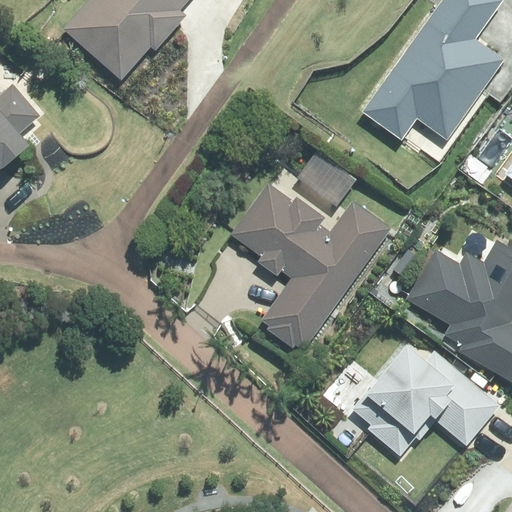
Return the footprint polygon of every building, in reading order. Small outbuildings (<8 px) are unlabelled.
[(94,0),(68,29),(88,46),(86,49),(100,60),(102,58),(120,76),(150,43),(153,46),(172,25),(164,18),(170,12),(172,14),(184,0),(94,0)] [(506,2),(503,0),(443,0),(366,115),(443,166),(511,65),(478,43),(506,2)] [(0,182),(34,153),(20,137),(41,119),(14,88),(0,99),(0,182)] [(318,149),(298,178),(339,207),(359,179),(318,149)] [(511,189),(511,166),(501,182),(511,189)] [(268,333),(264,339),(290,357),(293,353),(301,358),(387,236),(349,209),(328,239),(317,231),(324,221),(295,201),(293,204),(265,183),(227,237),(260,261),(255,269),(275,283),(279,276),(290,284),(260,327),(268,333)] [(462,268),(436,253),(409,300),(453,325),(447,337),(464,346),(459,354),(511,383),(511,253),(498,246),(487,264),(470,254),(462,268)] [(374,429),(400,451),(416,432),(419,434),(434,416),(464,441),(494,406),(434,358),(426,367),(406,351),(358,410),(377,426),(374,429)]
